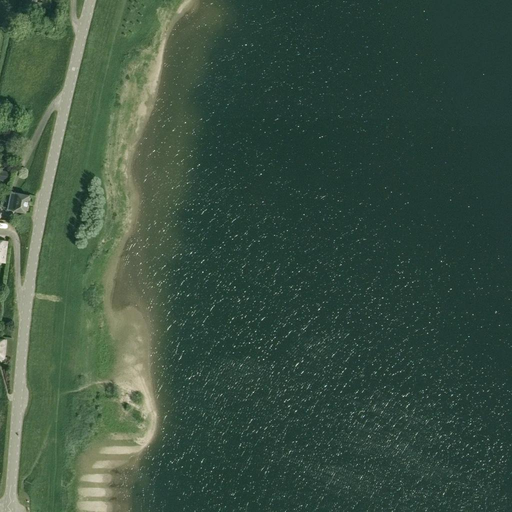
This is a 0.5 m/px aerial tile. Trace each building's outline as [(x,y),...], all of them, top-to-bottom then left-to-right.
[(35,13),(37,0),(26,0),(24,11),(35,13)] [(0,171),(0,180),(8,182),(10,174),(0,171)] [(0,185),(0,187),(2,193),(9,191),(7,184),(0,185)] [(12,210),(12,211),(25,214),(29,196),(16,193),(16,194),(11,193),(8,209),(12,210)] [(0,260),(7,261),(8,240),(0,239),(0,260)]
